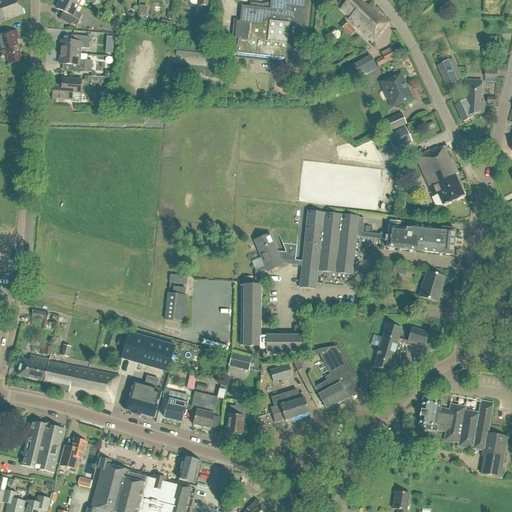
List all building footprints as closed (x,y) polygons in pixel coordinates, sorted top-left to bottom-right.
[(0,0),(0,23),(25,14),(19,0),(0,0)] [(75,12),(79,6),(67,0),(61,0),(60,3),(58,3),(57,6),(57,8),(57,9),(63,12),(59,20),(71,26),(72,24),(77,26),(82,16),(75,12)] [(300,71),(308,0),(270,0),(270,6),(249,4),(249,8),(241,7),(239,23),(236,22),(234,39),(237,39),(236,54),(285,60),(284,69),(300,71)] [(367,8),(363,2),(365,0),(364,0),(348,0),(340,10),(350,18),(348,20),(350,21),(349,22),(372,44),(389,22),(370,5),(367,8)] [(140,7),(138,20),(146,21),(148,7),(140,7)] [(117,17),(123,14),(120,8),(114,11),(117,17)] [(344,21),(339,26),(343,30),(343,31),(349,37),(354,31),(344,21)] [(22,61),(17,41),(19,40),(17,31),(0,35),(0,56),(0,57),(4,56),(2,51),(5,51),(9,65),(22,61)] [(60,53),(80,55),(81,49),(89,49),(90,37),(74,36),(73,42),(61,41),(60,53)] [(176,46),(175,56),(208,59),(209,49),(176,46)] [(383,57),(377,60),(380,66),(396,58),(391,49),(381,54),(383,57)] [(85,73),(85,69),(90,69),(91,62),(86,61),(80,61),(80,55),(60,53),(59,65),(71,66),(71,72),(85,73)] [(370,56),(340,73),(347,86),(377,69),(370,56)] [(461,80),(452,60),(438,66),(450,95),(451,94),(447,86),(461,80)] [(485,67),(484,82),(496,83),(497,68),(485,67)] [(393,107),(404,102),(403,101),(408,97),(403,86),(404,86),(400,76),(382,84),(393,107)] [(52,99),(72,101),(72,102),(81,103),(82,95),(80,95),(81,81),(62,79),(62,87),(53,86),(52,99)] [(483,113),(484,103),(480,103),(482,83),(466,82),(464,102),(456,106),(453,100),(463,123),(472,119),(470,116),(473,115),(474,116),(484,114),(484,113),(483,113)] [(387,120),(392,131),(406,125),(401,114),(387,120)] [(386,136),(392,149),(411,140),(405,128),(386,136)] [(387,139),(376,144),(378,151),(390,146),(387,139)] [(437,148),(415,158),(433,197),(437,195),(442,206),(464,196),(455,176),(458,175),(446,147),(438,151),(437,148)] [(244,286),(243,347),(259,347),(259,350),(266,350),(266,353),(300,353),(301,336),(293,336),(260,336),(261,286),(260,286),(260,273),(266,271),(267,272),(283,266),(282,264),(302,266),(300,288),(315,289),(317,271),(334,273),(352,275),(353,267),(356,237),(387,241),(386,248),(452,255),(455,231),(430,228),(411,226),(411,230),(402,229),(403,224),(389,222),(389,223),(388,236),(380,235),(361,233),(363,220),(358,219),(358,218),(325,214),(308,212),(306,226),(302,262),(295,261),(296,246),(283,245),(285,251),(285,253),(277,252),(270,235),(254,241),(261,258),(252,262),(255,270),(255,286),(244,286)] [(402,276),(405,268),(398,266),(398,265),(392,263),(388,274),(395,277),(396,274),(402,276)] [(437,305),(445,279),(427,273),(418,299),(437,305)] [(184,323),(187,296),(168,293),(165,320),(184,323)] [(47,320),(49,313),(33,311),(32,318),(47,320)] [(386,374),(396,367),(392,362),(394,354),(398,343),(399,340),(402,329),(385,324),(381,338),(374,336),(371,345),(378,347),(375,359),(373,367),(377,369),(383,370),(386,374)] [(412,328),(407,342),(425,347),(429,333),(412,328)] [(168,370),(175,346),(128,332),(121,356),(168,370)] [(42,346),(41,354),(50,356),(52,347),(42,346)] [(64,346),(61,356),(68,357),(70,347),(64,346)] [(325,378),(327,380),(315,386),(320,395),(319,395),(326,408),(334,403),(335,405),(363,389),(337,346),(318,350),(331,374),(325,378)] [(318,356),(316,351),(299,359),(301,364),(318,356)] [(248,371),(251,360),(232,355),(229,367),(248,371)] [(18,376),(44,382),(49,363),(49,361),(31,358),(30,363),(22,361),(18,376)] [(44,382),(43,388),(68,393),(75,368),(49,363),(44,382)] [(272,383),(292,377),(289,365),(269,371),(272,383)] [(75,368),(68,393),(68,394),(113,403),(118,377),(75,368)] [(133,381),(125,410),(133,412),(132,413),(154,419),(161,394),(154,392),(156,388),(133,381)] [(158,381),(158,389),(168,390),(168,381),(158,381)] [(271,398),(274,407),(271,409),(275,423),(284,420),(285,421),(309,413),(302,393),(298,394),(296,390),(271,398)] [(181,422),(186,401),(180,400),(181,395),(170,392),(164,418),(181,422)] [(214,414),(218,398),(195,392),(190,410),(195,411),(192,425),(211,430),(215,414),(214,414)] [(500,478),(506,438),(488,435),(493,404),(480,402),(478,416),(472,415),(473,412),(465,411),(466,408),(450,406),(449,411),(439,410),(441,402),(423,399),(418,429),(436,432),(436,431),(446,433),(444,442),(459,444),(459,448),(485,452),(481,475),(500,478)] [(242,408),(243,405),(237,405),(237,407),(230,407),(229,414),(228,415),(227,421),(228,422),(227,433),(241,435),(242,423),(243,423),(244,416),(243,416),(244,408),(242,408)] [(54,474),(65,429),(32,422),(21,466),(54,474)] [(83,459),(87,443),(74,439),(72,448),(66,447),(60,466),(75,470),(78,457),(83,459)] [(162,471),(170,475),(178,458),(171,454),(162,471)] [(183,458),(177,479),(195,484),(195,481),(197,481),(202,463),(183,458)] [(88,509),(87,511),(184,511),(186,504),(190,489),(157,480),(149,478),(150,477),(110,466),(111,461),(101,459),(99,469),(102,470),(91,510),(88,509)] [(82,479),(80,485),(90,488),(91,481),(82,479)] [(6,511),(24,511),(26,502),(16,500),(17,493),(6,491),(5,493),(3,503),(9,504),(6,511)] [(73,493),(72,511),(83,511),(84,494),(73,493)] [(406,511),(409,495),(396,493),(393,509),(398,510),(397,511),(406,511)] [(27,500),(26,502),(24,511),(41,511),(42,510),(48,511),(51,499),(39,497),(38,503),(27,500)] [(266,511),(257,501),(245,511),(266,511)]
